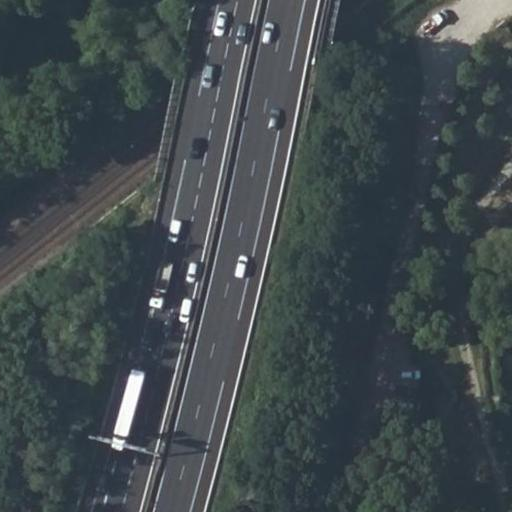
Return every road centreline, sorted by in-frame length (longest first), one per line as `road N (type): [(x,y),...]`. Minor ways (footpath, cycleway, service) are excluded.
road 1 (residential): [(349,511),(445,77),(492,0)]
road 2 (motorway): [(239,0),(122,511)]
road 3 (motorway): [(172,511),(289,0)]
